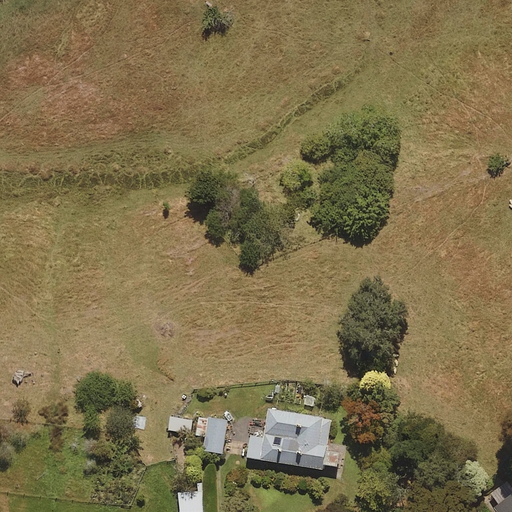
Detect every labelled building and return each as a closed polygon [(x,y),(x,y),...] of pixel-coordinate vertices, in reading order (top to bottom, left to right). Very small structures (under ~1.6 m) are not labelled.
[(247,456),(325,468),(325,464),(337,466),(340,449),(326,447),(331,417),(268,407),(264,435),(251,433),(247,456)] [(227,418),(197,414),(194,435),(205,436),(203,448),(223,451),(227,418)] [(192,418),(170,416),(169,429),(190,432),(192,418)] [(511,511),(511,487),(507,480),(489,493),(503,511),(511,511)] [(202,511),(201,489),(178,491),(180,511),(202,511)]
